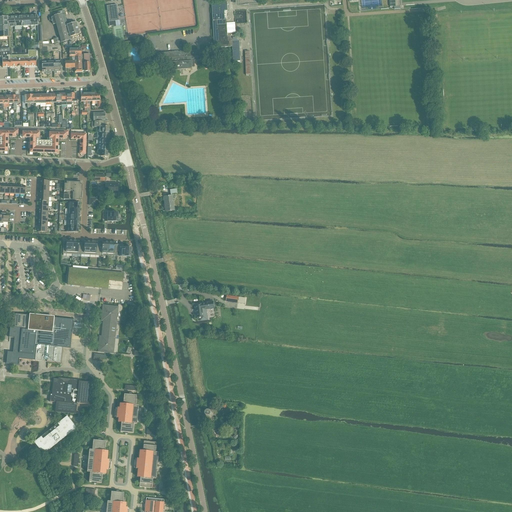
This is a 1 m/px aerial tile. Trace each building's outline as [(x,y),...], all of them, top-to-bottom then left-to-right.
[(389,0),(390,7),(394,7),(394,9),(400,9),(400,6),(399,0),(389,0)] [(227,2),(211,3),(214,48),(229,47),(232,47),(232,50),(233,62),(240,61),(239,41),(233,41),(233,40),(229,36),(227,36),(226,20),(225,20),(224,11),(227,11),(227,2)] [(117,5),(106,6),(107,13),(107,14),(109,26),(113,26),(113,27),(116,27),(115,21),(118,20),(117,8),(117,5)] [(70,37),(79,34),(75,22),(67,25),(63,11),(52,14),(53,17),(51,18),(53,25),(56,24),(61,43),(62,42),(63,44),(67,43),(66,41),(68,41),(67,37),(69,37),(70,37)] [(22,16),(14,17),(14,27),(22,27),(22,16)] [(29,16),(22,16),(22,27),(30,26),(29,16)] [(37,16),(29,16),(30,26),(37,26),(38,26),(37,23),(37,16)] [(8,27),(0,27),(0,56),(1,56),(11,56),(11,49),(9,49),(8,27)] [(178,52),(161,53),(161,59),(174,58),(175,62),(171,62),(171,71),(192,69),(192,67),(195,67),(194,61),(201,60),(201,56),(205,56),(205,58),(211,58),(211,50),(182,52),(178,52)] [(11,56),(1,56),(2,61),(2,62),(2,68),(10,67),(15,67),(22,67),(23,67),(36,66),(35,51),(28,51),(28,55),(11,56)] [(81,57),(81,65),(81,71),(84,71),(84,72),(89,71),(89,54),(83,55),(81,55),(81,57)] [(71,61),(65,62),(65,68),(75,68),(75,69),(74,69),(74,73),(82,72),(81,71),(81,65),(81,57),(69,57),(71,57),(71,61)] [(98,93),(91,93),(92,102),(97,102),(97,107),(100,107),(100,102),(101,102),(98,93)] [(104,113),(93,113),(93,121),(95,121),(103,121),(105,121),(105,114),(104,113)] [(95,122),(94,127),(97,127),(97,129),(99,129),(99,133),(108,133),(109,127),(102,127),(102,124),(103,121),(95,121),(95,122)] [(0,151),(7,152),(8,140),(10,140),(10,137),(15,138),(16,134),(18,134),(18,130),(0,128),(0,151)] [(47,141),(41,141),(41,137),(39,137),(39,130),(20,130),(20,134),(22,134),(22,138),(28,138),(28,141),(30,141),(30,145),(28,145),(28,149),(29,149),(29,153),(57,154),(58,142),(60,142),(60,139),(66,139),(66,136),(68,136),(68,131),(49,131),(49,133),(49,138),(47,137),(47,141)] [(64,184),(63,200),(79,201),(79,199),(81,199),(82,185),(80,185),(80,183),(66,182),(66,184),(64,184)] [(117,183),(105,183),(105,193),(117,193),(117,183)] [(170,196),(163,197),(164,204),(165,212),(173,211),(171,196),(170,196)] [(107,213),(107,222),(114,222),(118,222),(118,213),(114,213),(107,213)] [(71,254),(72,241),(66,241),(66,245),(63,245),(62,254),(71,254)] [(80,255),(81,246),(78,246),(78,242),(72,241),(71,254),(80,255)] [(90,255),(90,242),(84,242),(84,246),(81,246),(80,255),(90,255)] [(99,256),(99,247),(96,247),(96,243),(90,242),(90,255),(99,256)] [(108,256),(108,243),(102,243),(102,247),(99,247),(99,256),(108,256)] [(116,257),(117,247),(114,247),(114,243),(108,243),(108,256),(116,257)] [(130,257),(131,248),(117,247),(116,257),(130,257)] [(123,274),(69,269),(67,285),(107,289),(108,281),(122,282),(123,274)] [(202,303),(194,304),(196,314),(194,314),(195,318),(196,318),(196,319),(200,319),(200,318),(201,321),(207,320),(205,308),(208,308),(208,309),(214,308),(213,303),(202,304),(202,303)] [(118,307),(103,306),(101,319),(105,319),(104,322),(102,338),(103,338),(103,340),(99,340),(98,353),(113,354),(115,339),(114,339),(116,323),(118,307)] [(7,352),(6,363),(10,364),(18,365),(19,359),(19,357),(32,359),(32,360),(40,361),(44,361),(44,360),(46,360),(46,362),(60,363),(62,348),(70,349),(71,338),(70,338),(71,334),(71,333),(73,320),(49,317),(45,317),(41,317),(15,314),(15,320),(14,322),(14,328),(13,328),(10,328),(9,337),(14,338),(12,353),(7,352)] [(49,399),(49,402),(54,402),(54,401),(56,401),(56,403),(57,403),(56,412),(55,412),(76,414),(73,414),(74,409),(74,408),(76,409),(76,404),(88,405),(89,402),(88,402),(88,400),(89,400),(89,398),(89,396),(89,395),(89,393),(90,393),(90,391),(89,391),(89,389),(90,389),(90,387),(90,386),(91,383),(80,382),(80,380),(76,380),(72,380),(58,378),(58,379),(53,379),(53,381),(53,382),(53,384),(53,386),(52,386),(52,388),(53,388),(52,390),(52,391),(52,393),(52,394),(50,394),(50,396),(49,399)] [(118,422),(121,423),(120,432),(125,433),(127,433),(132,434),(133,424),(136,424),(138,406),(135,405),(136,396),(131,395),(129,395),(124,394),(123,402),(123,404),(120,404),(119,408),(119,409),(120,409),(119,416),(119,418),(118,418),(118,422)] [(209,419),(212,417),(213,413),(211,409),(207,409),(204,411),(203,415),(205,418),(209,419)] [(46,433),(34,443),(43,454),(76,428),(67,416),(53,428),(55,430),(48,436),(46,433)] [(93,440),(92,450),(89,450),(88,458),(87,464),(86,472),(89,472),(89,482),(94,483),(96,483),(101,483),(102,474),(105,474),(105,470),(105,469),(105,468),(106,460),(107,452),(104,451),(105,442),(100,441),(98,441),(93,440)] [(138,469),(137,477),(140,477),(139,487),(151,488),(152,479),(155,479),(158,453),(155,452),(156,443),(143,441),(142,451),(139,451),(139,459),(138,469)] [(123,511),(124,508),(125,508),(125,503),(122,503),(123,493),(118,493),(116,492),(111,492),(108,511),(123,511)] [(162,511),(162,510),(164,510),(164,507),(163,507),(163,503),(161,503),(161,500),(148,498),(148,502),(146,501),(145,505),(144,505),(144,508),(145,508),(145,511),(162,511)]
